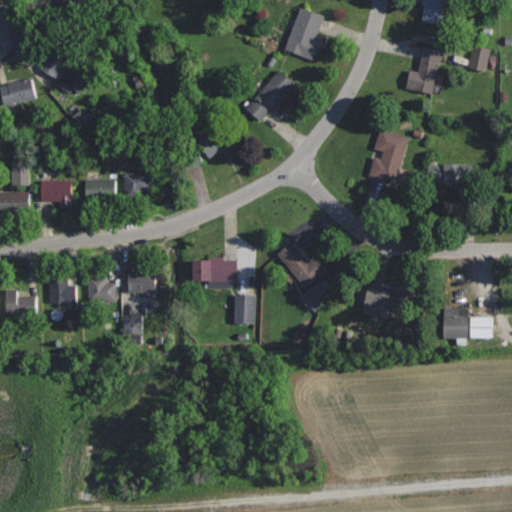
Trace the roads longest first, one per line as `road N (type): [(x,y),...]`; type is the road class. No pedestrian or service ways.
road 1 (residential): [(378,0),(375,30),(346,96),(273,181),(158,228),(0,250)]
road 2 (residential): [(511,249),(391,244),(337,210),(293,164)]
